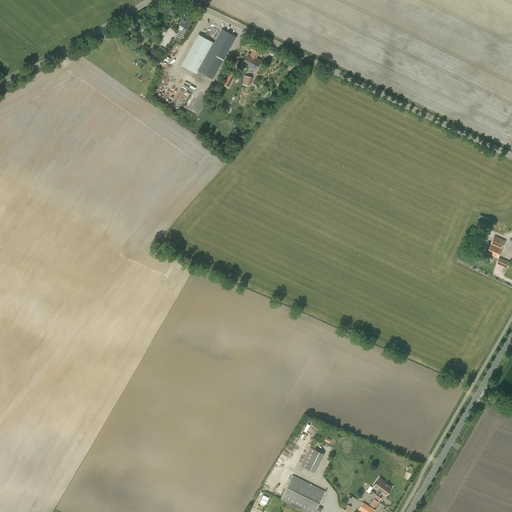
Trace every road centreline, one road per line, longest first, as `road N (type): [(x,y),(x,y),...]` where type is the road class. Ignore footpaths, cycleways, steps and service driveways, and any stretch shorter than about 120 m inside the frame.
road 1 (unclassified): [(511,156),(184,0)]
road 2 (secondary): [(410,511),(511,335)]
road 3 (unclassified): [(0,87),(151,0)]
